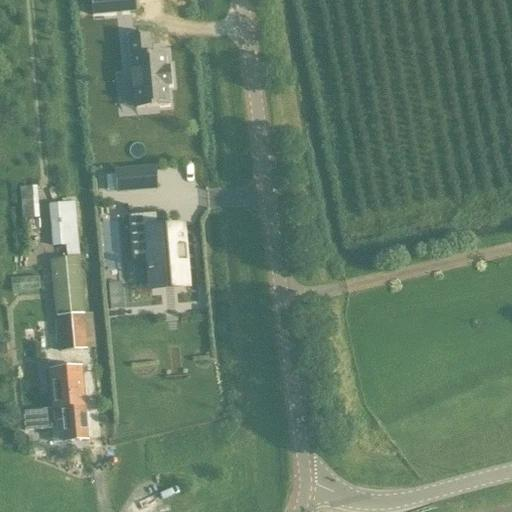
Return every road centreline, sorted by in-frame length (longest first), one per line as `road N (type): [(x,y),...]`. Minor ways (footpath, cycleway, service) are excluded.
road 1 (tertiary): [(304,481),(242,0)]
road 2 (unclassified): [(304,481),(339,496),(396,503),(511,474)]
